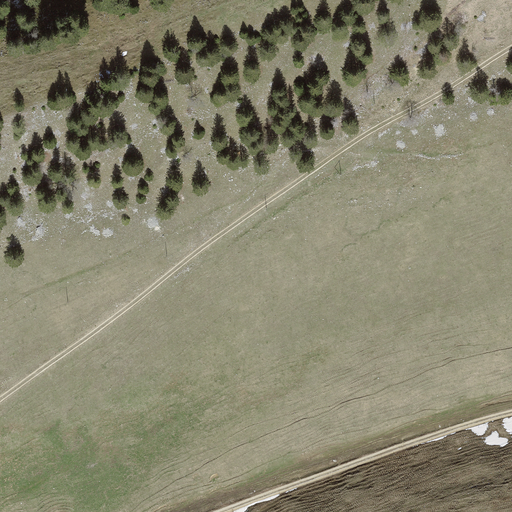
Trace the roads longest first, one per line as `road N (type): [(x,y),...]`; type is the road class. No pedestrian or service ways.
road 1 (track): [(0,401),(351,143),(511,53)]
road 2 (track): [(226,511),(511,413)]
